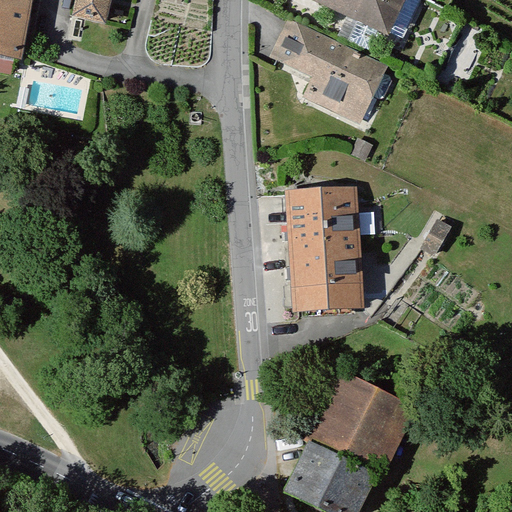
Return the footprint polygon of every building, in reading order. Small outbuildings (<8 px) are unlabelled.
[(0,0),(0,61),(12,64),(24,0),(0,0)] [(75,0),(70,19),(101,27),(107,0),(75,0)] [(294,0),(385,38),(400,0),(294,0)] [(356,132),(386,73),(286,24),(267,63),(308,83),(297,103),(356,132)] [(361,314),(353,190),(280,195),(288,319),(361,314)] [(414,412),(336,373),(300,444),(306,447),(281,496),(312,511),(355,511),(371,481),(377,484),(414,412)]
